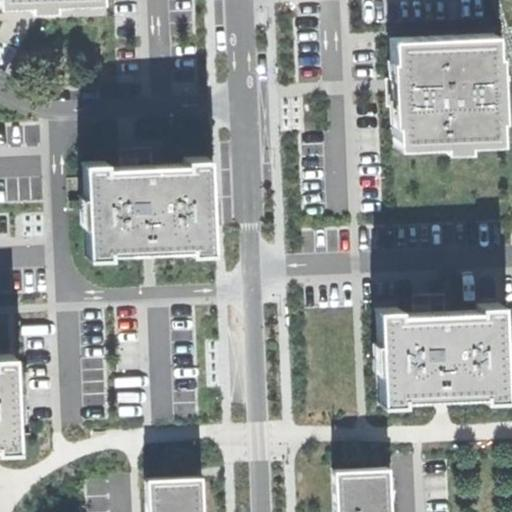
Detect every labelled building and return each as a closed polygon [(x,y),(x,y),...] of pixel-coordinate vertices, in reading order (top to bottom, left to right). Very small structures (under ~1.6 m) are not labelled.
[(464,143),(497,142),(493,33),(389,38),(391,79),(395,79),(396,103),(392,104),(392,105),(394,146),(441,144),(464,143)] [(386,106),(392,105),(392,104),(396,103),(395,79),(391,79),(385,80),(385,87),(385,93),(386,106)] [(118,149),(119,159),(137,158),(137,165),(151,164),(150,147),(127,148),(118,149)] [(104,161),(82,162),(83,177),(83,196),(85,225),(86,257),(107,256),(107,250),(140,248),(154,248),(187,246),(188,253),(209,252),(207,219),(206,190),(205,156),(183,157),(183,163),(165,164),(151,164),(137,165),(119,166),(104,167),(104,161)] [(410,294),(411,306),(429,305),(444,304),(443,293),(420,294),(410,294)] [(396,307),(374,308),(376,341),(377,370),(379,404),(401,403),(400,397),(433,395),(448,395),(480,393),(480,400),(503,398),(501,365),(499,336),(497,302),(476,303),(476,309),(429,312),(429,305),(411,306),(411,313),(396,313),(396,307)] [(0,450),(14,450),(14,435),(13,416),(11,389),(9,354),(0,354),(0,450)] [(387,511),(385,468),(332,470),(334,511),(387,511)] [(199,511),(197,476),(144,478),(146,511),(199,511)]
